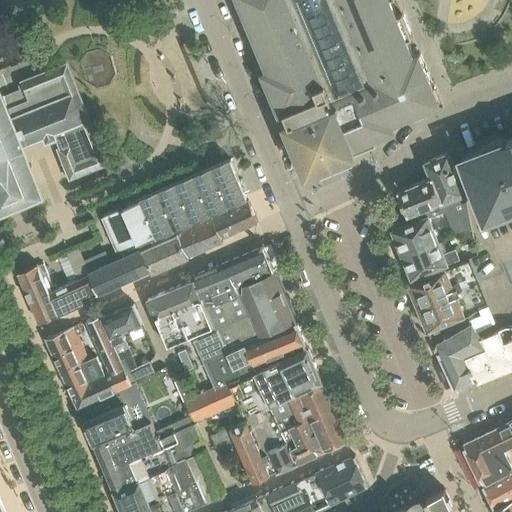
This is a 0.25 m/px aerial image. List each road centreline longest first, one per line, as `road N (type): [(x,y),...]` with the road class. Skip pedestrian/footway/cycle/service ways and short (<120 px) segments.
road 1 (residential): [(0,347),(296,215)]
road 2 (residential): [(296,215),(390,164),(436,119),(511,93)]
road 3 (residential): [(401,430),(381,415),(296,215)]
road 4 (residential): [(296,215),(268,132),(202,0)]
